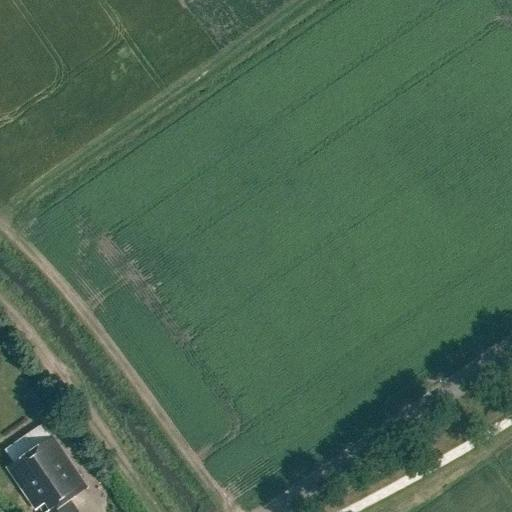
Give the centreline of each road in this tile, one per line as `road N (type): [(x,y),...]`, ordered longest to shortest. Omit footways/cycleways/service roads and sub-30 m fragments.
road 1 (tertiary): [(276,511),(511,348)]
road 2 (track): [(0,290),(52,353),(154,511)]
